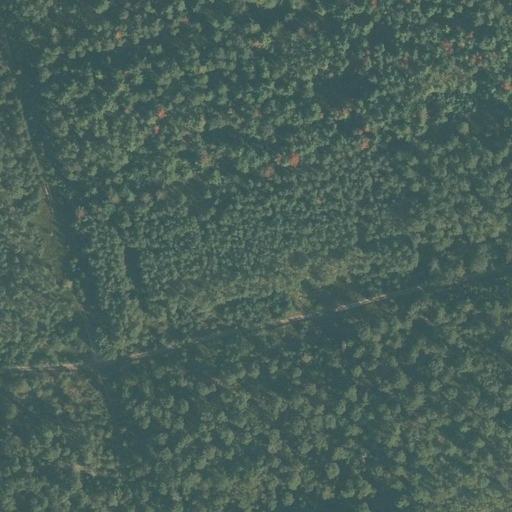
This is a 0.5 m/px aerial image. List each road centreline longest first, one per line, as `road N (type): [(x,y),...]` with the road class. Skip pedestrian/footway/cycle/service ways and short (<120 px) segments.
road 1 (track): [(0,372),(98,366),(511,267)]
road 2 (track): [(0,28),(135,511)]
